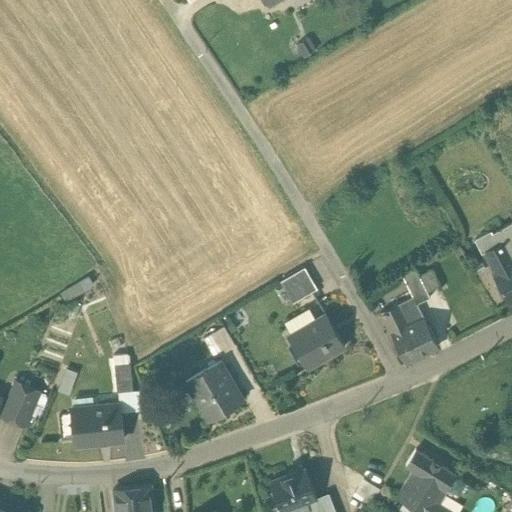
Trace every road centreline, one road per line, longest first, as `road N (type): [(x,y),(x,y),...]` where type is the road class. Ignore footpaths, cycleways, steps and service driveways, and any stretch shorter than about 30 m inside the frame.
road 1 (residential): [(401,380),(168,0)]
road 2 (residential): [(401,380),(167,464),(54,476),(0,468)]
road 3 (residential): [(511,329),(401,380)]
